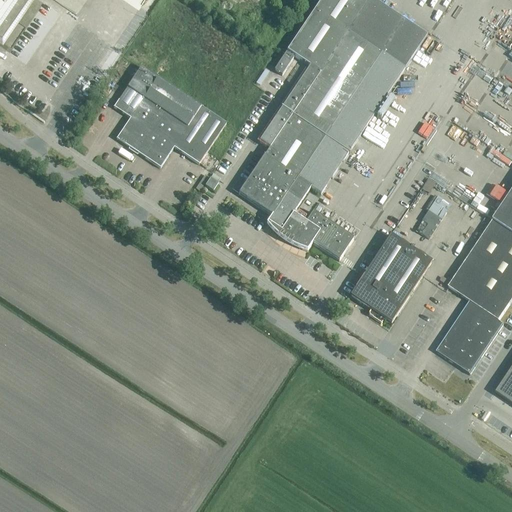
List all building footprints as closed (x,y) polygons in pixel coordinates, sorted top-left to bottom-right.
[(0,0),(0,42),(2,44),(30,0),(0,0)] [(322,0),(287,53),(309,68),(259,144),(269,151),(247,183),(238,196),(271,218),(266,226),(269,230),(272,233),(276,237),(280,240),(283,242),(287,245),(295,249),(298,251),(301,252),(306,254),(307,252),(312,246),(338,264),(353,242),(313,215),(305,225),(303,224),(305,220),(298,215),(295,218),(293,217),(310,190),(320,197),(404,71),(426,38),(370,0),(322,0)] [(460,47),(452,58),(469,70),(477,59),(460,47)] [(281,76),(292,60),(285,55),(274,72),(281,76)] [(207,153),(225,126),(141,68),(114,109),(131,120),(117,141),(160,170),(173,150),(198,166),(199,165),(207,153)] [(449,79),(445,85),(437,80),(433,87),(450,98),(458,85),(449,79)] [(434,95),(431,99),(441,106),(444,102),(434,95)] [(445,137),(456,143),(461,134),(473,141),(475,137),(452,124),(445,137)] [(481,179),(497,152),(476,140),(470,151),(480,157),(476,162),(477,162),(468,177),(474,181),(477,177),(481,179)] [(207,153),(199,165),(203,169),(212,156),(207,153)] [(453,192),(459,183),(449,176),(442,186),(453,192)] [(213,193),(218,186),(210,180),(205,188),(213,193)] [(421,191),(428,196),(435,185),(428,180),(421,191)] [(511,193),(448,290),(469,304),(436,354),(469,377),(503,326),(498,323),(511,301),(511,193)] [(451,208),(437,198),(415,232),(429,241),(451,208)] [(399,310),(430,263),(391,237),(364,278),(350,298),(371,311),(368,315),(369,318),(381,325),(384,321),(390,325),(399,311),(399,310)] [(511,369),(495,395),(511,406),(511,369)]
